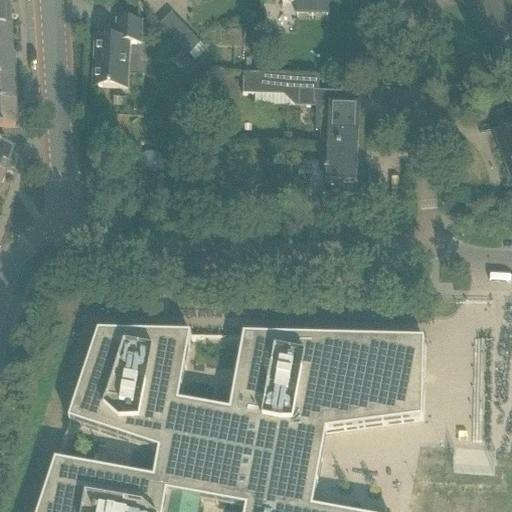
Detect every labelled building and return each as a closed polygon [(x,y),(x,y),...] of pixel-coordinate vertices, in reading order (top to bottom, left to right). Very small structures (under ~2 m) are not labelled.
[(297,4),(296,16),(328,17),(328,0),(282,0),(282,4),(297,4)] [(511,64),(511,2),(511,0),(474,0),(471,1),(480,25),(483,24),(500,69),(511,64)] [(171,14),(159,25),(189,56),(200,44),(171,14)] [(93,88),(127,90),(129,43),(140,44),(141,23),(117,22),(116,41),(96,40),(93,88)] [(8,28),(0,28),(0,53),(9,53),(8,28)] [(9,53),(0,53),(0,78),(15,78),(14,66),(11,63),(10,63),(9,53)] [(192,59),(182,68),(192,78),(201,69),(192,59)] [(210,84),(215,84),(215,72),(204,72),(204,88),(210,88),(210,84)] [(348,94),(341,93),(314,92),(315,77),(295,77),(295,76),(243,74),(242,96),(255,96),(255,95),(284,96),(293,105),(316,106),(316,120),(320,120),(319,148),(359,149),(360,138),(364,138),(365,107),(347,106),(348,94)] [(15,78),(0,78),(0,103),(13,103),(12,92),(13,92),(15,90),(15,78)] [(179,91),(175,109),(192,113),(196,95),(179,91)] [(13,103),(0,103),(0,130),(1,130),(1,129),(14,128),(13,103)] [(503,131),(495,134),(511,179),(511,113),(499,118),(503,131)] [(0,174),(2,175),(10,151),(0,147),(0,174)] [(359,149),(319,148),(319,161),(327,161),(326,195),(368,197),(369,162),(353,161),(353,150),(359,150),(359,149)] [(307,208),(307,216),(319,216),(319,208),(307,208)] [(69,423),(159,453),(154,482),(55,464),(39,511),(318,511),(313,511),(322,461),(308,459),(312,436),(327,434),(422,422),(424,343),(244,339),(230,415),(178,405),(191,337),(98,335),(69,423)]
